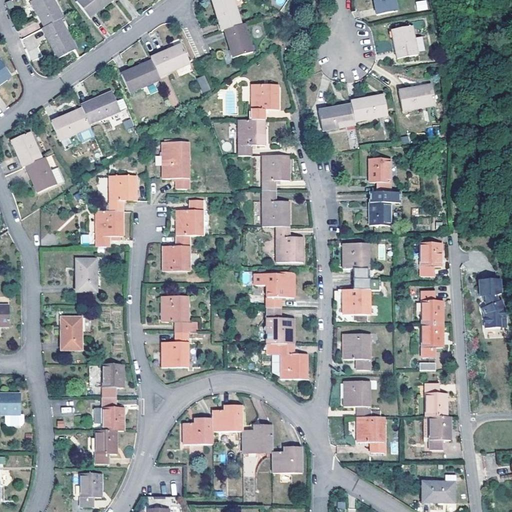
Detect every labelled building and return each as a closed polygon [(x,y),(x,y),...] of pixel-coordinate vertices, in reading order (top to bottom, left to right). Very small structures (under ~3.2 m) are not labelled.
[(29,0),(43,25),(60,16),(62,15),(54,0),(53,0),(51,2),(49,0),(29,0)] [(73,0),(87,17),(100,6),(97,3),(101,0),(73,0)] [(221,29),(238,24),(232,6),(240,4),(239,0),(208,0),(218,30),(221,29)] [(426,0),(416,1),(417,11),(428,10),(426,0)] [(43,25),(41,26),(56,55),(71,47),(64,34),(67,32),(60,16),(43,25)] [(249,50),(241,23),(238,24),(221,29),(227,48),(225,49),(227,58),(249,50)] [(414,56),(407,27),(389,31),(391,42),(389,43),(393,61),(414,56)] [(75,46),(67,32),(64,34),(71,47),(75,46)] [(178,43),(148,57),(149,60),(151,64),(157,77),(174,69),(172,66),(185,60),(178,43)] [(151,64),(149,60),(135,66),(137,70),(151,64)] [(190,72),(185,60),(172,66),(174,69),(177,77),(190,72)] [(157,77),(151,64),(137,70),(135,66),(119,73),(127,93),(140,87),(158,80),(157,77)] [(0,80),(8,75),(6,72),(0,76),(0,80)] [(205,75),(197,78),(202,93),(210,90),(205,75)] [(162,88),(158,80),(140,87),(144,96),(162,88)] [(248,121),(262,120),(262,110),(275,110),(275,85),(248,85),(248,121)] [(432,106),(429,86),(414,89),(413,85),(395,89),(400,112),(422,108),(432,106)] [(110,92),(96,98),(97,101),(111,95),(110,92)] [(96,98),(79,105),(80,107),(82,111),(88,124),(104,117),(118,111),(111,95),(97,101),(96,98)] [(365,95),(347,99),(347,101),(348,105),(351,120),(374,115),(383,113),(379,97),(365,100),(365,95)] [(351,120),(348,105),(333,108),(332,104),(314,107),(319,129),(351,123),(351,120)] [(435,120),(432,106),(422,108),(425,122),(435,120)] [(82,111),(80,107),(66,113),(68,117),(82,111)] [(88,124),(82,111),(68,117),(66,113),(49,120),(58,141),(89,127),(88,124)] [(122,121),(118,111),(104,117),(109,127),(122,121)] [(386,113),(383,113),(374,115),(376,124),(388,121),(386,113)] [(122,121),(125,129),(134,125),(131,118),(122,121)] [(262,146),(262,120),(248,121),(235,121),(236,156),(249,155),(249,146),(262,146)] [(42,156),(46,154),(35,127),(28,130),(39,157),(42,156)] [(23,164),(39,157),(28,130),(8,139),(19,166),(23,164)] [(186,189),(186,154),(158,154),(159,179),(172,179),(173,189),(186,189)] [(259,156),(259,191),(273,191),(273,180),(286,180),(286,155),(259,156)] [(48,169),(42,156),(39,157),(23,164),(34,191),(53,183),(48,169)] [(377,187),(377,197),(390,196),(390,163),(370,163),(370,187),(377,187)] [(55,167),(48,169),(53,183),(60,181),(55,167)] [(106,177),(106,212),(120,212),(120,201),(133,201),(133,176),(106,177)] [(273,191),(259,191),(259,227),(273,227),(287,226),(287,201),(273,201),(273,191)] [(390,196),(377,197),(377,207),(370,207),(370,229),(391,229),(390,196)] [(173,210),(173,235),(187,235),(200,235),(200,200),(187,200),(187,210),(173,210)] [(106,212),(93,212),(93,235),(78,235),(78,247),(107,247),(107,241),(120,241),(120,212),(106,212)] [(273,227),(274,262),(301,262),(301,237),(287,237),(287,226),(273,227)] [(187,235),(173,235),(172,246),(159,246),(160,271),(187,270),(187,235)] [(438,266),(438,243),(417,244),(418,276),(431,276),(431,266),(438,266)] [(353,279),(370,279),(370,244),(340,244),(340,269),(353,270),(353,279)] [(94,265),(94,260),(88,260),(73,260),(73,292),(95,292),(94,265)] [(250,283),(250,272),(243,272),(242,283),(250,283)] [(263,286),(264,308),(278,308),(278,298),(291,298),(291,273),(283,273),(268,273),(263,273),(263,275),(263,286)] [(263,286),(263,275),(251,275),(251,286),(263,286)] [(331,291),(331,303),(340,303),(340,315),(371,315),(370,279),(353,279),(353,289),(340,289),(340,291),(331,291)] [(495,279),(474,280),(475,296),(477,296),(481,296),(481,302),(480,302),(482,306),(477,309),(479,314),(481,328),(496,327),(495,317),(501,316),(501,309),(496,300),(494,301),(491,294),(496,292),(495,279)] [(418,290),(419,323),(440,323),(439,300),(432,300),(432,290),(418,290)] [(172,332),(186,332),(186,297),(159,297),(159,322),(172,322),(172,332)] [(8,305),(0,305),(0,325),(8,325),(8,305)] [(278,308),(264,308),(264,344),(291,343),(291,318),(278,318),(278,308)] [(79,350),(78,318),(58,318),(59,350),(79,350)] [(440,323),(419,323),(419,356),(433,356),(433,346),(440,346),(440,323)] [(187,348),(186,332),(172,332),(172,336),(172,342),(159,342),(160,367),(187,367),(187,348)] [(355,369),(368,369),(367,334),(341,334),(341,359),(355,359),(355,369)] [(292,353),(291,343),(264,344),(264,357),(267,357),(268,373),(278,375),(278,379),(305,379),(306,353),(292,353)] [(432,361),(416,362),(416,370),(433,369),(432,361)] [(120,364),(100,365),(101,397),(114,397),(114,388),(121,387),(120,364)] [(356,416),(369,416),(368,382),(341,382),(342,407),(355,407),(356,416)] [(428,415),(445,415),(444,392),(437,392),(437,383),(424,383),(424,416),(428,415)] [(18,396),(0,395),(0,415),(6,416),(18,416),(18,396)] [(101,425),(102,430),(115,430),(122,430),(121,407),(114,407),(114,397),(101,397),(101,408),(101,425)] [(212,432),(241,431),(241,405),(223,405),(223,411),(212,411),(212,418),(212,432)] [(101,425),(101,408),(91,409),(91,425),(101,425)] [(449,439),(449,415),(445,415),(428,415),(428,448),(441,448),(441,439),(449,439)] [(18,416),(6,416),(6,425),(9,427),(21,427),(24,425),(24,416),(18,416)] [(384,451),(384,416),(369,416),(356,416),(356,442),(370,442),(370,452),(384,451)] [(212,432),(212,418),(194,419),(194,423),(182,423),(182,445),(212,445),(212,432)] [(241,431),(242,452),(271,451),(270,425),(252,426),(252,431),(241,431)] [(102,430),(94,430),(94,463),(108,463),(108,453),(115,453),(115,430),(102,430)] [(271,451),(271,473),(301,472),(300,450),(300,446),(297,446),(282,447),(282,451),(271,451)] [(100,497),(100,473),(80,474),(80,507),(93,507),(93,497),(100,497)] [(453,501),(453,482),(421,482),(421,502),(453,501)]
